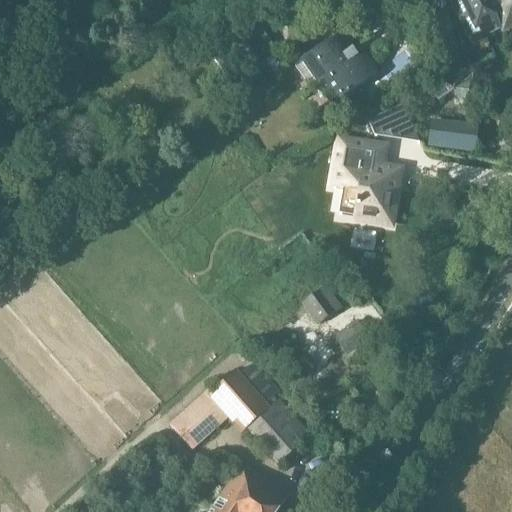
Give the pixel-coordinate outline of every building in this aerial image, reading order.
[(80,0),(66,7),(73,19),(86,13),(80,0)] [(511,0),(446,0),(469,46),(500,30),(502,34),(511,29),(511,0)] [(343,3),(338,4),(342,22),(349,20),(346,5),(344,6),(343,3)] [(427,18),(422,20),(411,23),(417,44),(428,40),(436,66),(460,59),(446,12),(427,18)] [(239,35),(210,57),(225,77),(254,55),(239,35)] [(300,65),(318,89),(323,86),(337,105),(376,77),(361,56),(353,62),(336,39),(300,65)] [(451,92),(464,111),(483,99),(471,79),(451,92)] [(368,120),(374,133),(406,119),(401,106),(368,120)] [(429,148),(469,153),(476,153),(477,145),(477,140),(478,129),(479,122),(435,116),(434,124),(432,124),(429,148)] [(188,126),(176,130),(181,142),(192,137),(188,126)] [(354,217),(354,219),(389,225),(398,173),(380,170),(381,160),(382,153),(383,150),(337,143),(330,190),(343,192),(341,206),(348,216),(354,217)] [(325,287),(300,306),(306,313),(316,327),(341,309),(325,287)] [(336,339),(346,352),(367,337),(357,324),(336,339)] [(276,378),(292,396),(295,395),(313,371),(305,358),(276,378)] [(251,363),(238,375),(264,404),(277,392),(251,363)] [(168,426),(191,452),(228,419),(243,435),(246,432),(278,468),(311,438),(279,401),(269,410),(264,404),(238,375),(236,373),(211,396),(207,392),(168,426)] [(371,424),(364,432),(372,439),(379,432),(371,424)] [(279,511),(289,498),(242,466),(209,511),(279,511)]
